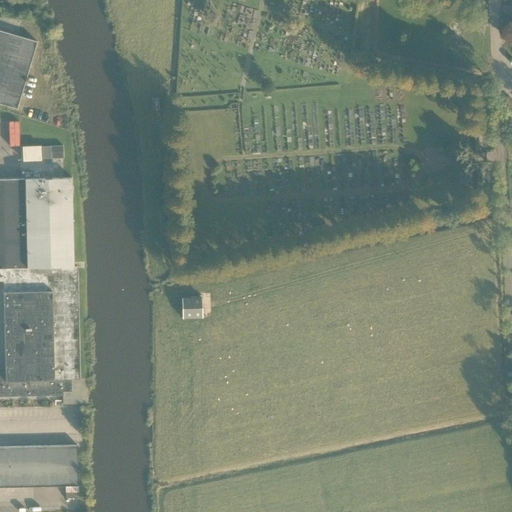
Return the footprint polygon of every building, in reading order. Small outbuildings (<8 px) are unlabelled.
[(0,103),(18,109),(37,41),(0,30),(0,103)] [(22,161),(41,160),(40,145),(22,146),(22,161)] [(63,146),(42,146),(42,158),(63,157),(63,146)] [(0,395),(63,394),(63,404),(83,404),(82,378),(81,378),(78,266),(74,266),(72,177),(0,178),(0,280),(4,280),(4,291),(6,372),(0,372),(0,395)] [(201,297),(182,298),(182,318),(202,317),(201,297)] [(78,497),(78,486),(79,486),(78,445),(0,446),(0,487),(66,486),(66,497),(78,497)]
